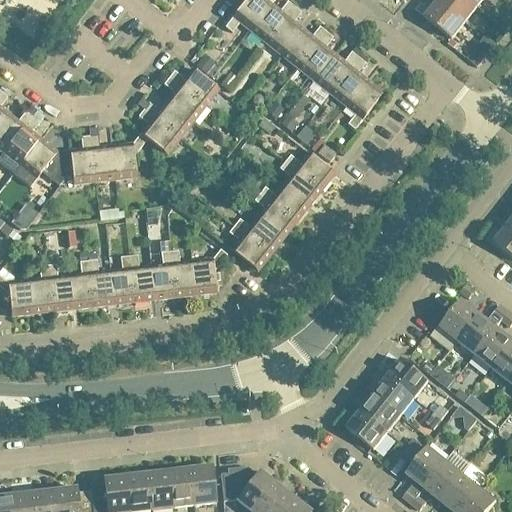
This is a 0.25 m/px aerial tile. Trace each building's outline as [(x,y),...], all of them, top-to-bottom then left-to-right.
[(248,32),(270,5),(263,0),(246,0),(224,28),(231,34),(239,24),(248,32)] [(477,8),(467,0),(438,0),(437,2),(464,24),(477,8)] [(464,24),(437,2),(429,12),(420,4),(414,11),(451,40),(464,24)] [(264,44),(293,8),(287,3),(279,13),(270,5),(248,32),(264,44)] [(281,57),(302,30),(293,23),(300,14),(293,8),(264,44),(281,57)] [(297,70),(326,33),(319,28),(311,38),(302,30),(281,57),(297,70)] [(313,83),(334,56),(325,49),(332,39),(326,33),(297,70),(313,83)] [(329,95),(358,59),(351,53),(343,63),(334,56),(313,83),(329,95)] [(345,108),(366,81),(357,74),(364,64),(358,59),(329,95),(345,108)] [(218,91),(191,70),(183,80),(174,72),(168,79),(205,108),(218,91)] [(205,108),(168,79),(163,86),(173,94),(165,103),(192,124),(205,108)] [(354,131),(383,95),(366,81),(345,108),(354,116),(347,126),(354,131)] [(142,100),(137,106),(143,111),(148,104),(142,100)] [(273,102),(264,113),(275,122),(284,111),(273,102)] [(192,124),(165,103),(158,112),(148,104),(143,111),(179,140),(192,124)] [(296,105),(287,116),(292,121),(302,110),(296,105)] [(179,140),(143,111),(137,118),(147,126),(132,145),(110,148),(114,182),(136,179),(133,158),(146,141),(166,157),(179,140)] [(0,152),(3,155),(32,118),(25,113),(17,123),(8,115),(0,125),(0,152)] [(36,113),(32,118),(38,124),(43,118),(36,113)] [(287,116),(279,125),(291,135),(298,126),(295,124),(292,121),(287,116)] [(19,167),(40,141),(31,133),(38,124),(32,118),(3,155),(0,158),(0,164),(13,175),(19,167)] [(263,120),(257,128),(268,137),(274,128),(263,120)] [(96,129),(88,130),(89,138),(97,137),(96,129)] [(114,182),(110,148),(99,149),(97,137),(89,138),(94,184),(114,182)] [(80,139),(81,151),(61,153),(63,169),(71,168),(73,186),(94,184),(89,138),(80,139)] [(57,154),(40,141),(19,167),(35,181),(41,173),(58,186),(61,182),(63,169),(61,153),(57,154)] [(335,155),(323,147),(317,155),(329,163),(335,155)] [(334,175),(307,154),(299,164),(290,156),(284,163),(321,192),(334,175)] [(321,192),(284,163),(279,170),(289,178),(281,187),(308,208),(321,192)] [(308,208),(281,187),(274,196),(264,188),(259,195),(295,224),(308,208)] [(295,224),(259,195),(253,202),(263,210),(256,219),(283,240),(295,224)] [(97,214),(98,222),(124,219),(123,214),(118,214),(118,211),(97,214)] [(283,240),(256,219),(249,228),(239,220),(233,227),(270,256),(283,240)] [(511,229),(508,226),(494,244),(511,258),(511,229)] [(270,256),(233,227),(228,234),(238,242),(230,252),(242,262),(257,273),(270,256)] [(12,231),(6,238),(15,245),(21,238),(12,231)] [(65,234),(67,250),(76,249),(74,233),(65,234)] [(168,243),(159,244),(160,254),(169,253),(168,243)] [(216,294),(213,273),(226,256),(220,251),(212,261),(191,263),(195,297),(216,294)] [(195,297),(191,263),(179,264),(177,252),(169,253),(174,299),(195,297)] [(174,299),(169,253),(160,254),(161,266),(150,268),(154,301),(174,299)] [(154,301),(150,268),(138,269),(137,257),(128,258),(133,304),(154,301)] [(133,304),(128,258),(119,259),(121,271),(109,272),(113,306),(133,304)] [(113,306),(109,272),(97,274),(96,261),(87,262),(93,309),(113,306)] [(93,309),(87,262),(79,263),(80,276),(69,277),(72,311),(93,309)] [(72,311),(69,277),(57,278),(55,266),(47,267),(52,313),(72,311)] [(52,313),(47,267),(38,268),(40,280),(28,282),(32,316),(52,313)] [(32,316),(28,282),(7,284),(0,278),(0,290),(5,294),(8,297),(11,318),(32,316)] [(468,300),(474,292),(466,286),(459,294),(468,300)] [(457,343),(478,316),(461,302),(439,329),(457,343)] [(501,322),(507,313),(499,307),(493,315),(501,322)] [(509,328),(511,325),(511,317),(507,313),(501,322),(509,328)] [(474,356),(495,329),(478,316),(457,343),(474,356)] [(491,370),(511,342),(495,329),(474,356),(491,370)] [(507,383),(511,377),(511,342),(491,370),(507,383)] [(427,383),(404,364),(400,361),(386,379),(414,400),(427,383)] [(447,374),(439,385),(446,391),(455,380),(447,374)] [(414,400),(386,379),(373,396),(400,417),(414,400)] [(400,417),(373,396),(360,413),(387,434),(400,417)] [(480,418),(486,410),(470,398),(464,406),(480,418)] [(440,422),(447,412),(440,407),(433,416),(440,422)] [(459,408),(450,419),(463,418),(466,414),(459,408)] [(387,434),(360,413),(346,430),(373,452),(387,434)] [(433,431),(440,422),(433,416),(426,425),(433,431)] [(511,446),(503,439),(498,446),(498,452),(505,457),(511,447),(511,446)] [(413,455),(421,446),(413,440),(406,449),(413,455)] [(406,464),(413,455),(406,449),(399,459),(406,464)] [(410,505),(417,497),(423,490),(444,463),(427,449),(405,476),(414,483),(402,499),(410,505)] [(487,468),(499,456),(492,449),(480,461),(487,468)] [(423,490),(440,503),(461,476),(468,467),(451,454),(444,463),(423,490)] [(461,476),(440,503),(450,511),(460,511),(478,490),(487,479),(470,465),(468,467),(461,476)] [(216,504),(211,468),(189,471),(193,507),(216,504)] [(248,511),(255,511),(276,487),(258,473),(255,476),(246,469),(227,471),(228,485),(241,495),(235,501),(248,511)] [(193,507),(189,471),(168,473),(172,509),(193,507)] [(172,509),(168,473),(146,476),(150,511),(172,509)] [(149,511),(150,511),(146,476),(125,478),(128,511),(149,511)] [(128,511),(125,478),(103,481),(106,511),(128,511)] [(283,511),(292,500),(276,487),(255,511),(283,511)] [(92,511),(90,492),(77,494),(76,490),(54,493),(56,511),(92,511)] [(493,511),(493,510),(492,508),(496,503),(478,490),(460,511),(493,511)] [(56,511),(54,493),(33,495),(34,511),(56,511)] [(34,511),(33,495),(11,498),(12,511),(34,511)] [(418,511),(419,511),(425,504),(417,497),(410,505),(418,511)] [(0,511),(12,511),(11,498),(0,498),(0,511)] [(307,511),(292,500),(283,511),(307,511)]
